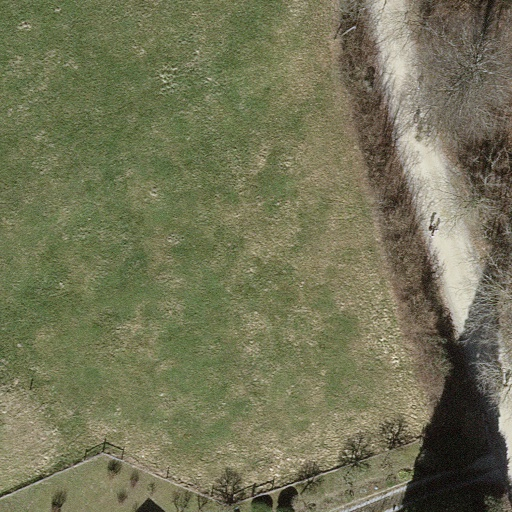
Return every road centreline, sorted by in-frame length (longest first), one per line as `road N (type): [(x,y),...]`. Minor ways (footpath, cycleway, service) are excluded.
road 1 (track): [(388,0),(413,127),(511,431)]
road 2 (track): [(511,462),(374,511)]
